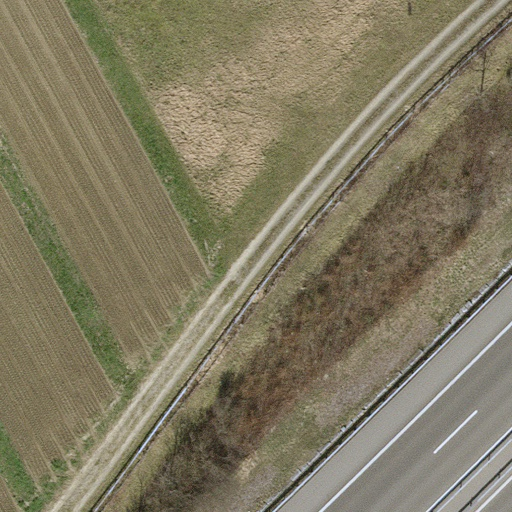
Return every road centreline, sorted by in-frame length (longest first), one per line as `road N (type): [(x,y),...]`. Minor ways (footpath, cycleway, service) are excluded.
road 1 (track): [(501,0),(381,104),(54,511)]
road 2 (motorway): [(511,378),(378,511)]
